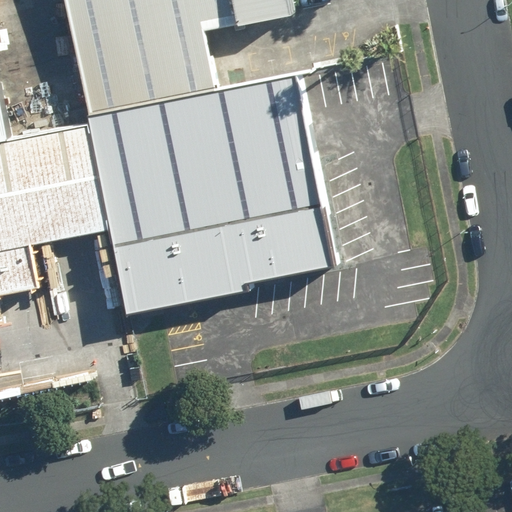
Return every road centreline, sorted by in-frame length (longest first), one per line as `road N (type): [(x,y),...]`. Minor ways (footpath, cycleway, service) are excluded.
road 1 (unclassified): [(0,494),(511,397)]
road 2 (unclassified): [(511,231),(472,0)]
